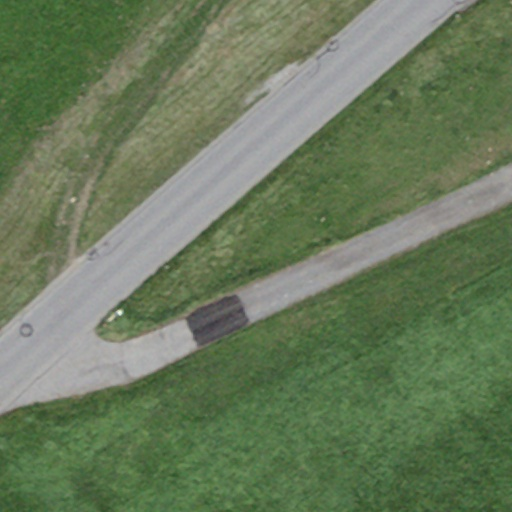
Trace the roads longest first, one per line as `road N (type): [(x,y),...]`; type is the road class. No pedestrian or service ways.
road 1 (tertiary): [(0,371),(153,228),(427,0)]
road 2 (track): [(18,354),(122,373),(511,179)]
